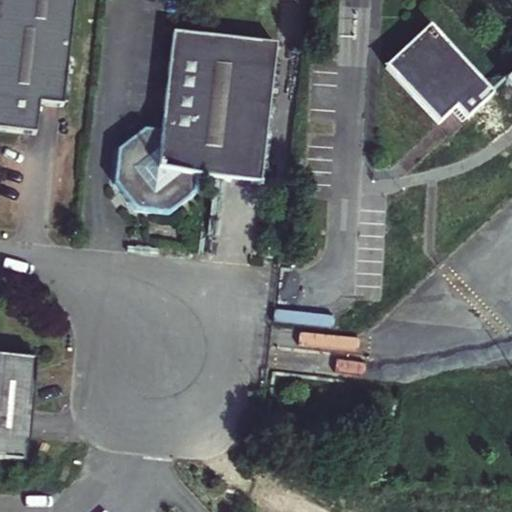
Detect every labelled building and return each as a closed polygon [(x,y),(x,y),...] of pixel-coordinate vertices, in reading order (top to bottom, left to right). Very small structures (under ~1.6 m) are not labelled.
[(80,0),(0,0),(0,133),(41,138),(44,108),(68,111),(80,0)] [(511,124),(511,72),(506,78),(511,83),(511,107),(508,112),(479,110),(475,106),(490,91),(427,22),(384,63),(435,120),(454,102),(472,122),(511,124)] [(265,189),(281,50),(233,44),(177,37),(166,136),(156,135),(128,158),(125,190),(145,215),(176,219),(201,199),(203,182),(265,189)] [(329,138),(306,135),(302,166),(325,169),(329,138)] [(36,365),(0,361),(0,462),(27,465),(36,365)]
